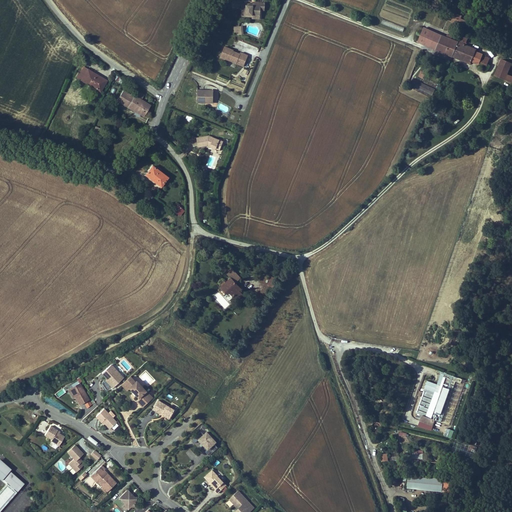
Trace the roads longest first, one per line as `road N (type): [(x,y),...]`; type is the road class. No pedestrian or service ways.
road 1 (track): [(194,224),(186,278),(168,311),(24,392)]
road 2 (unclassified): [(151,133),(185,170),(199,230),(299,257)]
road 3 (track): [(382,511),(325,339)]
road 4 (secondary): [(151,133),(134,158),(104,170),(0,138)]
road 5 (unknown): [(196,78),(248,96),(284,0)]
road 6 (tertiary): [(47,0),(86,43),(164,98)]
road 7 (track): [(392,182),(511,110)]
